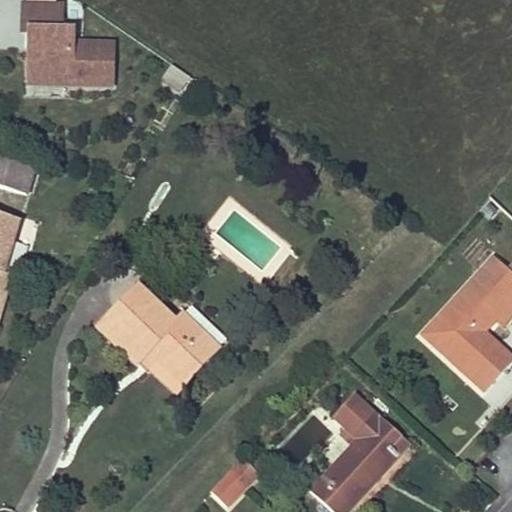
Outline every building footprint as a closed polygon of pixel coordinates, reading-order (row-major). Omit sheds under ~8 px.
[(74,46),(75,35),(62,35),(63,9),(26,8),(25,35),(27,35),(33,35),(32,51),(31,79),(72,80),(71,86),(112,87),(114,48),(74,46)] [(183,94),(193,80),(173,67),(163,81),(183,94)] [(0,164),(1,163),(0,162),(0,191),(24,199),(30,179),(0,170),(0,164)] [(32,172),(1,163),(0,164),(0,170),(30,179),(32,172)] [(0,311),(11,276),(5,273),(18,228),(0,223),(0,311)] [(494,260),(408,351),(439,381),(447,373),(460,385),(453,393),(469,409),(499,377),(468,348),(493,321),(511,301),(511,268),(508,273),(494,260)] [(138,293),(104,331),(142,365),(149,357),(156,364),(184,389),(217,351),(183,319),(176,328),(138,293)] [(499,326),(511,312),(511,301),(493,321),(499,326)] [(183,319),(217,351),(226,342),(204,322),(191,310),(183,319)] [(142,365),(104,331),(101,336),(137,369),(142,365)] [(149,357),(142,365),(178,396),(184,389),(156,364),(149,357)] [(460,385),(447,373),(439,381),(453,393),(460,385)] [(399,438),(356,398),(338,417),(353,431),(362,439),(351,451),(311,494),(330,511),(347,511),(397,459),(387,450),(399,438)] [(362,439),(353,431),(342,442),(351,451),(362,439)] [(242,462),(226,478),(243,494),(258,478),(242,462)] [(226,478),(211,494),(228,510),(243,494),(226,478)]
